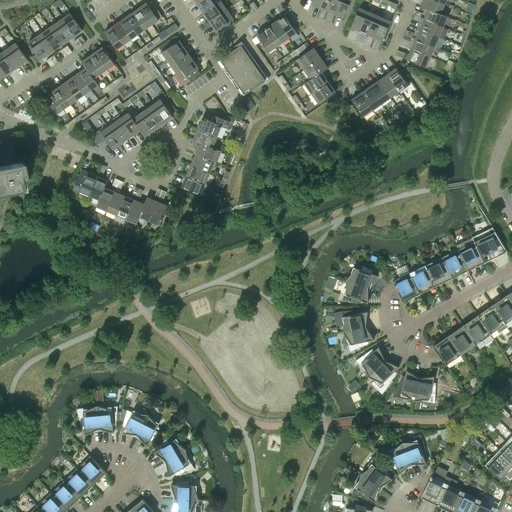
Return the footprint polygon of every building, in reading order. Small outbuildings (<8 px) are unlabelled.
[(221,1),(220,0),(202,0),(197,4),(203,13),(221,1)] [(323,0),(320,8),(328,11),(332,0),(323,0)] [(332,0),(328,11),(336,14),(341,0),(332,0)] [(351,0),(341,0),(336,14),(344,18),(351,0)] [(440,14),(441,14),(445,4),(435,0),(423,0),(421,6),(428,9),(440,14)] [(227,9),(221,1),(203,13),(210,22),(227,9)] [(258,8),(253,1),(250,4),(255,11),(258,8)] [(147,2),(139,8),(151,25),(159,20),(162,17),(159,12),(154,5),(150,7),(148,4),(147,2)] [(151,25),(139,8),(132,12),(144,30),(151,25)] [(351,27),(359,31),(367,11),(359,8),(351,27)] [(233,19),(227,9),(210,22),(216,31),(233,19)] [(428,9),(424,19),(443,27),(448,16),(441,14),(440,14),(428,9)] [(375,15),(367,11),(359,31),(367,34),(375,15)] [(144,30),(132,12),(126,17),(138,34),(144,30)] [(63,18),(75,35),(82,30),(70,13),(63,18)] [(277,20),(289,38),(297,32),(284,15),(277,20)] [(383,18),(375,15),(367,34),(375,37),(383,18)] [(126,17),(119,22),(131,39),(138,34),(126,17)] [(63,18),(56,23),(68,40),(75,35),(63,18)] [(391,21),(383,18),(375,37),(383,41),(391,21)] [(424,19),(420,29),(439,37),(443,27),(424,19)] [(277,20),(270,25),(282,42),(289,38),(277,20)] [(112,27),(124,44),(131,39),(119,22),(112,27)] [(61,45),(68,40),(56,23),(49,28),(61,45)] [(166,30),(169,34),(178,28),(175,23),(166,30)] [(270,25),(263,30),(275,47),(282,42),(270,25)] [(124,44),(112,27),(104,32),(116,49),(124,44)] [(54,50),(61,45),(49,28),(42,32),(54,50)] [(415,39),(435,47),(439,37),(420,29),(415,39)] [(268,52),(275,47),(263,30),(256,35),(257,36),(260,41),(268,52)] [(35,37),(48,54),(54,50),(42,32),(35,37)] [(81,36),(77,38),(82,45),(86,42),(81,36)] [(152,41),(155,44),(162,40),(159,36),(152,41)] [(257,36),(252,39),(255,44),(260,41),(257,36)] [(40,60),(48,54),(35,37),(28,42),(36,54),(40,60)] [(82,45),(77,38),(74,41),(78,48),(82,45)] [(411,49),(431,57),(435,47),(415,39),(411,49)] [(167,59),(184,47),(179,40),(162,52),(167,59)] [(155,44),(152,41),(145,46),(148,49),(155,44)] [(9,48),(21,65),(28,60),(16,43),(9,48)] [(297,49),(299,53),(306,48),(304,44),(297,49)] [(67,45),(64,48),(68,55),(72,52),(67,45)] [(265,80),(260,73),(241,45),(220,59),(245,95),(265,80)] [(148,49),(145,46),(138,50),(141,54),(148,49)] [(95,52),(107,69),(115,64),(103,47),(95,52)] [(184,47),(167,59),(172,66),(189,54),(184,47)] [(9,48),(2,52),(14,70),(21,65),(9,48)] [(68,55),(64,48),(60,51),(65,57),(68,55)] [(304,70),(321,58),(313,48),(297,59),(304,70)] [(297,49),(290,54),(293,57),(299,53),(297,49)] [(426,67),(431,57),(411,49),(409,55),(397,50),(396,54),(407,59),(426,67)] [(138,50),(132,55),(134,59),(141,54),(138,50)] [(0,53),(0,64),(7,74),(14,70),(2,52),(0,53)] [(107,69),(95,52),(88,57),(100,74),(107,69)] [(36,54),(32,57),(36,63),(40,60),(36,54)] [(194,61),(189,54),(172,66),(176,73),(194,61)] [(290,54),(283,58),(286,62),(293,57),(290,54)] [(54,55),(50,57),(55,64),(58,62),(54,55)] [(134,59),(132,55),(125,60),(127,64),(134,59)] [(55,64),(50,57),(46,60),(51,67),(55,64)] [(81,62),(85,68),(86,68),(94,79),(94,78),(100,74),(88,57),(81,62)] [(279,67),(286,62),(283,58),(276,63),(279,67)] [(304,70),(310,79),(311,79),(321,72),(322,72),(328,68),(321,58),(304,70)] [(152,70),(156,67),(151,60),(147,63),(152,70)] [(194,61),(176,73),(184,84),(200,74),(197,69),(199,68),(194,61)] [(161,74),(156,67),(152,70),(157,77),(161,74)] [(79,72),(91,90),(98,85),(94,78),(94,79),(86,68),(85,68),(79,72)] [(387,74),(399,91),(408,85),(396,68),(387,74)] [(79,72),(72,77),(84,95),(91,90),(79,72)] [(328,82),(322,72),(321,72),(311,79),(310,79),(304,83),(311,93),(328,82)] [(162,83),(165,81),(161,74),(157,77),(162,83)] [(387,74),(378,80),(390,97),(399,91),(387,74)] [(115,80),(118,84),(125,79),(122,75),(115,80)] [(278,77),(283,84),(286,82),(282,75),(278,77)] [(65,82),(77,99),(84,95),(72,77),(65,82)] [(115,80),(108,85),(111,89),(118,84),(115,80)] [(369,87),(381,104),(390,97),(378,80),(369,87)] [(165,81),(162,83),(167,90),(170,88),(165,81)] [(58,87),(70,104),(77,99),(65,82),(58,87)] [(283,84),(288,91),(291,88),(286,82),(283,84)] [(335,92),(328,82),(311,93),(319,104),(335,92)] [(111,89),(108,85),(102,90),(104,93),(111,89)] [(150,85),(143,90),(146,93),(152,88),(150,85)] [(52,92),(64,109),(70,104),(58,87),(52,92)] [(361,93),(373,110),(381,104),(369,87),(361,93)] [(143,90),(136,94),(139,98),(146,93),(143,90)] [(64,109),(52,92),(44,97),(56,114),(64,109)] [(373,110),(361,93),(351,99),(363,116),(373,110)] [(415,102),(419,100),(414,93),(410,95),(415,102)] [(136,94),(129,99),(132,103),(139,98),(136,94)] [(297,104),(300,101),(296,94),(292,97),(297,104)] [(99,101),(102,104),(108,100),(106,96),(99,101)] [(247,112),(255,106),(248,96),(239,102),(247,112)] [(111,103),(114,106),(121,102),(118,98),(111,103)] [(125,108),(132,103),(129,99),(122,104),(125,108)] [(161,99),(153,104),(165,121),(173,116),(161,99)] [(102,104),(99,101),(92,106),(95,109),(102,104)] [(297,104),(301,111),(305,108),(300,101),(297,104)] [(111,103),(104,107),(107,111),(114,106),(111,103)] [(396,106),(401,112),(404,110),(400,103),(396,106)] [(165,121),(153,104),(146,109),(159,126),(165,121)] [(95,109),(92,106),(85,110),(88,114),(95,109)] [(396,106),(392,108),(397,115),(401,112),(396,106)] [(107,111),(104,107),(98,112),(100,116),(107,111)] [(146,109),(140,114),(152,131),(159,126),(146,109)] [(88,114),(85,110),(78,115),(81,119),(88,114)] [(129,112),(122,118),(134,135),(140,130),(141,130),(133,119),(129,112)] [(140,114),(133,119),(141,130),(140,130),(144,136),(152,131),(140,114)] [(223,119),(233,123),(234,118),(225,114),(223,119)] [(78,115),(71,120),(74,124),(81,119),(78,115)] [(198,129),(217,136),(222,125),(231,129),(233,123),(223,119),(215,115),(212,121),(203,117),(198,129)] [(382,115),(378,118),(383,125),(386,123),(387,122),(382,115)] [(122,118),(115,122),(127,140),(134,135),(122,118)] [(378,118),(374,121),(379,127),(383,125),(378,118)] [(74,124),(71,120),(65,125),(67,129),(74,124)] [(115,122),(108,127),(120,144),(127,140),(115,122)] [(113,150),(120,144),(108,127),(101,132),(99,130),(95,133),(101,143),(106,139),(113,150)] [(217,136),(198,129),(193,140),(200,143),(200,142),(212,147),(217,136)] [(200,142),(200,143),(196,154),(215,161),(216,162),(221,151),(212,147),(200,142)] [(215,161),(196,154),(191,165),(210,172),(215,161)] [(0,190),(22,186),(20,179),(25,178),(22,162),(0,165),(0,190)] [(210,172),(191,165),(186,176),(205,184),(210,172)] [(79,191),(89,195),(98,176),(87,172),(81,169),(72,191),(78,194),(79,191)] [(108,180),(98,176),(89,195),(99,199),(105,187),(108,180)] [(205,184),(186,176),(182,187),(200,195),(205,184)] [(106,211),(115,191),(105,187),(99,199),(96,206),(106,211)] [(125,195),(115,191),(106,211),(116,215),(125,195)] [(126,219),(135,200),(125,195),(116,215),(126,219)] [(149,220),(157,201),(147,197),(144,204),(139,216),(140,216),(149,220)] [(144,204),(135,200),(126,219),(137,223),(140,216),(139,216),(144,204)] [(168,206),(157,201),(149,220),(160,225),(168,206)] [(91,222),(89,228),(97,232),(100,226),(91,222)] [(472,238),(484,262),(507,251),(493,228),(472,238)] [(458,249),(468,270),(484,262),(472,238),(456,245),(458,249)] [(442,257),(452,278),(468,270),(458,249),(442,257)] [(426,265),(436,286),(452,278),(442,257),(426,265)] [(351,274),(346,280),(370,288),(372,282),(378,275),(368,272),(369,269),(363,265),(361,270),(353,267),(351,274)] [(409,273),(419,294),(436,286),(426,265),(409,273)] [(419,294),(409,273),(393,281),(403,302),(419,294)] [(368,294),(370,288),(346,280),(346,287),(341,300),(358,302),(359,299),(368,303),(368,294)] [(511,301),(507,295),(492,305),(508,327),(511,324),(511,301)] [(492,305),(477,315),(491,334),(497,330),(497,331),(498,331),(499,331),(499,332),(500,332),(501,332),(508,327),(492,305)] [(357,310),(341,311),(342,317),(344,324),(343,331),(368,326),(367,320),(368,311),(358,313),(357,310)] [(477,315),(463,325),(476,345),(491,334),(477,315)] [(463,325),(448,336),(461,355),(476,345),(463,325)] [(368,326),(343,331),(347,337),(350,351),(365,345),(364,341),(374,339),(369,332),(368,326)] [(446,365),(461,355),(448,336),(433,346),(446,365)] [(368,377),(387,358),(382,354),(379,346),(371,353),(369,351),(356,360),(365,370),(368,377)] [(391,363),(387,358),(368,377),(375,380),(371,383),(382,394),(394,376),(392,374),(399,367),(391,363)] [(414,401),(419,380),(420,376),(414,374),(406,370),(404,379),(401,378),(398,386),(394,394),(395,394),(394,396),(407,399),(408,400),(409,397),(414,401)] [(426,377),(420,376),(419,380),(414,401),(421,400),(435,403),(435,386),(432,386),(434,376),(426,377)] [(479,383),(474,387),(478,393),(483,390),(479,383)] [(496,407),(501,412),(504,409),(499,404),(496,407)] [(99,431),(97,405),(90,408),(77,409),(81,425),(84,425),(85,435),(93,431),(99,431)] [(104,407),(97,405),(99,431),(105,430),(114,432),(113,422),(116,422),(120,422),(120,415),(117,414),(118,406),(104,407)] [(126,424),(122,433),(130,434),(136,437),(148,414),(149,411),(143,408),(140,413),(134,410),(132,412),(127,410),(123,422),(125,423),(126,424)] [(510,415),(504,409),(501,412),(507,418),(510,415)] [(153,419),(148,414),(136,437),(142,440),(147,446),(152,437),(155,438),(160,432),(155,430),(159,423),(153,419)] [(481,421),(487,427),(490,423),(484,418),(481,421)] [(495,429),(490,423),(487,427),(492,432),(495,429)] [(464,432),(461,439),(467,442),(470,434),(464,432)] [(409,442),(403,442),(412,466),(418,464),(426,463),(423,454),(426,453),(424,445),(420,447),(418,442),(420,441),(418,436),(408,439),(409,442)] [(472,441),(477,446),(480,443),(475,437),(472,441)] [(164,462),(186,449),(180,444),(176,438),(169,442),(167,438),(161,443),(163,446),(154,451),(161,457),(164,462)] [(412,466),(403,442),(397,447),(390,449),(393,457),(389,459),(393,466),(396,464),(399,474),(406,468),(412,466)] [(499,449),(511,461),(511,447),(506,442),(499,449)] [(486,448),(480,443),(477,446),(483,451),(486,448)] [(186,449),(164,462),(167,467),(169,476),(177,471),(179,474),(194,468),(187,456),(186,449)] [(492,457),(511,475),(511,468),(511,467),(511,461),(499,449),(492,457)] [(77,468),(93,485),(106,473),(91,456),(90,455),(77,468)] [(366,470),(361,473),(382,489),(385,484),(392,479),(385,473),(387,470),(374,456),(365,468),(364,468),(366,470)] [(511,477),(511,475),(492,457),(485,465),(491,470),(490,470),(501,479),(505,475),(510,480),(511,477)] [(437,505),(451,478),(446,475),(448,471),(438,466),(432,477),(431,476),(421,497),(437,505)] [(93,485),(77,468),(64,481),(80,498),(93,485)] [(382,489),(361,473),(359,480),(354,486),(357,488),(352,494),(357,497),(359,495),(365,499),(367,496),(375,502),(378,494),(382,489)] [(437,505),(451,511),(453,511),(464,492),(455,487),(458,481),(451,478),(437,505)] [(173,492),(173,499),(199,499),(197,493),(197,485),(188,485),(189,480),(181,481),(181,485),(171,484),(173,492)] [(80,498),(64,481),(50,493),(67,510),(80,498)] [(453,511),(473,511),(480,500),(464,492),(453,511)] [(50,493),(37,505),(43,511),(64,511),(67,510),(50,493)] [(128,510),(129,511),(153,511),(143,498),(128,510)] [(204,499),(199,499),(173,499),(173,505),(170,511),(201,511),(201,506),(204,499)] [(488,503),(480,500),(473,511),(494,511),(499,503),(490,499),(488,503)]
